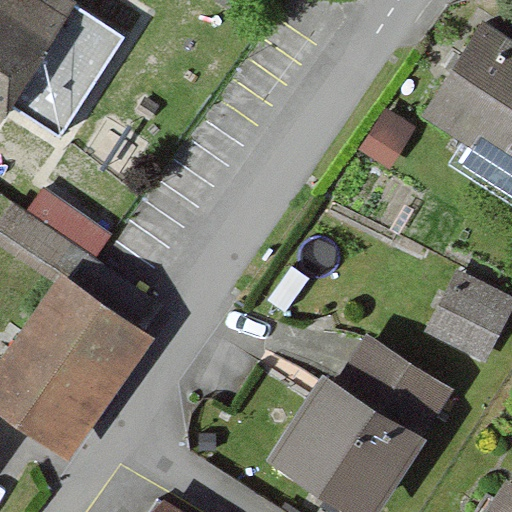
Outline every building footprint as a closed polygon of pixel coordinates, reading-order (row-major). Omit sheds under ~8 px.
[(0,0),(0,111),(10,97),(60,130),(125,31),(76,0),(0,0)] [(511,38),(481,19),(423,110),(473,142),(463,158),(511,189),(511,38)] [(415,127),(385,108),(359,150),(389,168),(415,127)] [(138,324),(154,302),(29,212),(5,246),(53,281),(0,354),(0,407),(66,455),(153,336),(138,324)] [(424,330),(483,360),(511,303),(511,295),(457,267),(424,330)] [(373,511),(454,388),(368,333),(337,380),(322,370),(269,452),(361,511),(373,511)] [(484,511),(511,511),(511,475),(509,474),(484,511)] [(190,511),(165,496),(148,511),(190,511)]
